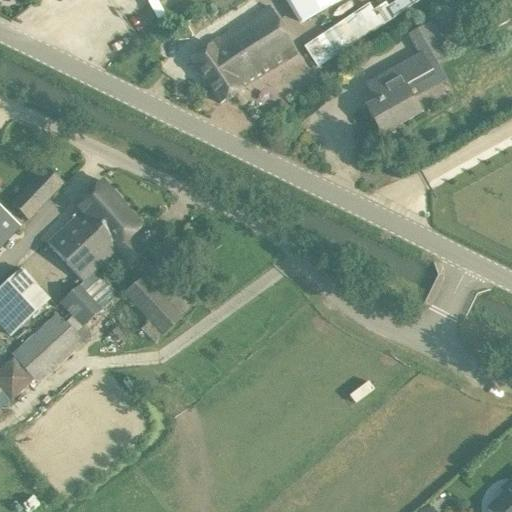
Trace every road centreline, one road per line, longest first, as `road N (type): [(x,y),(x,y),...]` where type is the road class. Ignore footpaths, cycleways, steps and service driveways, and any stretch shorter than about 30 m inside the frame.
road 1 (tertiary): [(467,266),(0,33)]
road 2 (unclassified): [(430,352),(360,317),(273,236),(0,102)]
